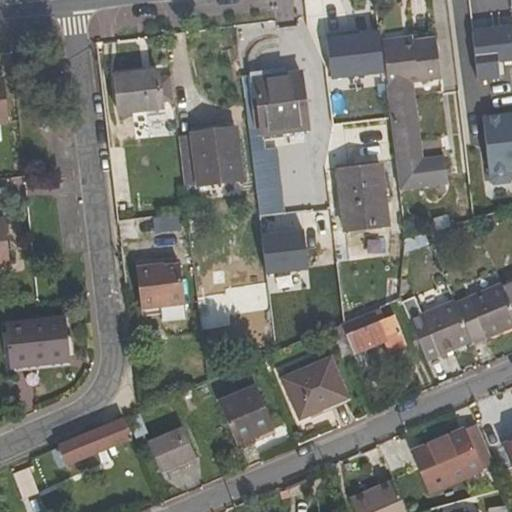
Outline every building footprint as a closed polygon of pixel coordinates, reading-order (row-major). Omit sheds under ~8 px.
[(505,64),(511,63),(511,28),(474,32),(479,82),(506,80),(505,64)] [(440,80),(435,40),(385,46),(398,164),(422,161),(413,83),(440,80)] [(145,74),(115,78),(120,114),(163,108),(159,72),(145,74)] [(256,79),(263,136),(309,131),(302,73),(256,79)] [(42,130),(60,129),(59,115),(41,117),(42,130)] [(191,136),(191,138),(180,139),(186,188),(244,181),(238,130),(191,136)] [(314,213),(310,142),(291,143),(290,135),(277,135),(278,153),(269,153),(270,170),(286,169),(287,188),(292,187),(294,214),(314,213)] [(382,166),(338,172),(345,233),(390,227),(382,166)] [(133,205),(134,217),(149,215),(149,214),(148,209),(148,205),(148,203),(133,205)] [(0,265),(8,264),(3,219),(0,219),(0,265)] [(407,241),(405,256),(429,246),(425,236),(407,241)] [(135,270),(154,267),(154,271),(174,268),(173,259),(135,264),(135,270)] [(345,323),(359,318),(353,261),(338,263),(345,323)] [(135,270),(141,310),(184,305),(179,267),(174,268),(154,271),(154,267),(135,270)] [(387,280),(387,305),(401,299),(403,279),(387,280)] [(473,343),(474,346),(511,329),(511,309),(503,290),(502,286),(456,305),(473,343)] [(511,286),(503,290),(511,309),(511,286)] [(254,354),(270,353),(263,302),(248,303),(254,354)] [(456,305),(455,303),(423,316),(410,321),(428,362),(440,357),(473,343),(456,305)] [(160,316),(161,322),(186,318),(184,305),(141,310),(142,318),(160,316)] [(297,340),(291,305),(269,309),(275,344),(297,340)] [(391,352),(407,345),(394,316),(336,341),(345,360),(386,342),(391,352)] [(9,369),(71,363),(66,318),(5,324),(9,369)] [(348,399),(331,360),(284,380),(300,420),(348,399)] [(271,423),(255,387),(219,402),(237,447),(261,436),(258,429),(271,423)] [(61,469),(131,440),(122,419),(54,449),(61,469)] [(494,462),(478,426),(420,450),(422,456),(414,459),(429,495),(442,490),(438,480),(461,470),(465,480),(495,467),(494,462)] [(149,445),(162,474),(196,460),(183,430),(149,445)] [(511,441),(503,446),(511,468),(511,441)] [(420,450),(412,454),(414,459),(422,456),(420,450)] [(24,501),(39,495),(30,470),(15,476),(24,501)] [(438,480),(442,490),(465,480),(461,470),(438,480)] [(350,500),(355,511),(407,511),(394,481),(350,500)]
